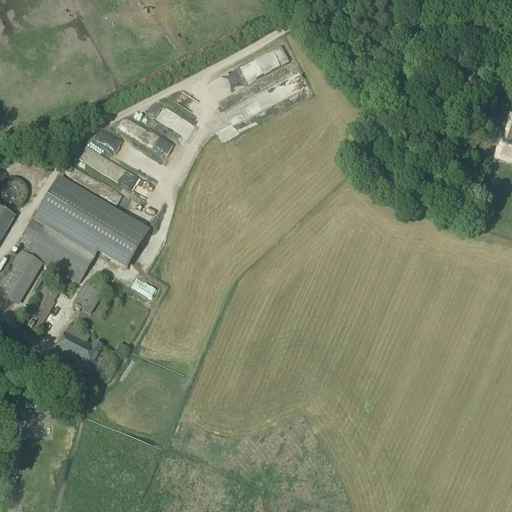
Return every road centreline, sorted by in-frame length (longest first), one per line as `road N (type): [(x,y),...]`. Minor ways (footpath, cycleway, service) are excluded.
road 1 (track): [(82,135),(333,0)]
road 2 (track): [(0,256),(82,135)]
road 3 (track): [(0,422),(20,399),(38,351),(0,319)]
